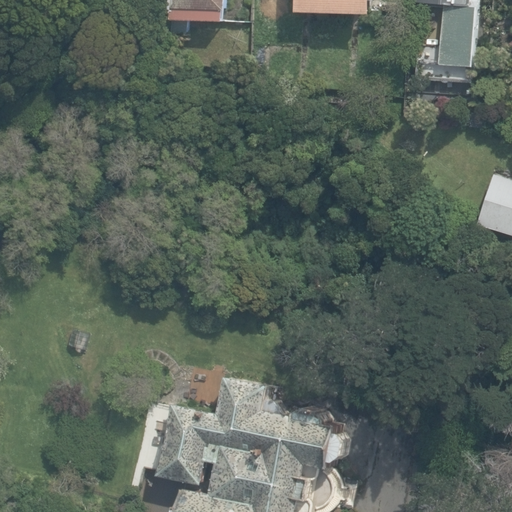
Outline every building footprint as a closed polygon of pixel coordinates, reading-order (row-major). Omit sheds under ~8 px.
[(176,0),(176,20),(228,21),(228,10),(231,10),(231,0),(176,0)] [(302,0),(302,12),(375,14),(375,0),(302,0)] [(419,80),(475,84),(477,66),(478,66),(482,0),(415,0),(415,2),(425,3),(419,80)] [(511,30),(502,31),(503,47),(511,46),(511,30)] [(483,223),(511,232),(511,179),(498,175),(483,223)] [(215,495),(189,490),(184,511),(317,511),(318,511),(319,507),(318,504),(316,503),(315,502),(319,482),(321,481),(323,480),(325,478),(325,475),(326,470),(336,472),(338,465),(341,466),(349,460),(354,439),(349,433),(345,432),(345,428),(334,425),(335,423),(330,415),(327,415),(328,413),(311,410),(311,412),(309,412),(300,418),(291,415),(283,402),(274,401),(277,388),(231,378),(223,415),(177,406),(162,478),(207,487),(213,463),(222,465),(215,495)]
